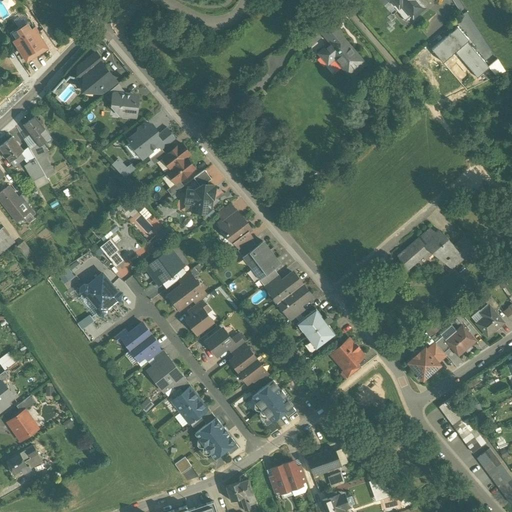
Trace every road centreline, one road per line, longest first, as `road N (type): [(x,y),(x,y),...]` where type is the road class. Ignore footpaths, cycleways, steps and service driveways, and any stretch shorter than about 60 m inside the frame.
road 1 (residential): [(100,22),(331,293)]
road 2 (residential): [(479,169),(331,293)]
road 3 (residential): [(262,450),(147,306)]
road 4 (residential): [(127,511),(193,492),(262,450)]
road 5 (residential): [(331,293),(395,367),(414,406)]
road 6 (residential): [(100,22),(0,121)]
road 7 (residential): [(414,406),(497,511)]
road 8 (residential): [(422,97),(352,14),(353,0)]
